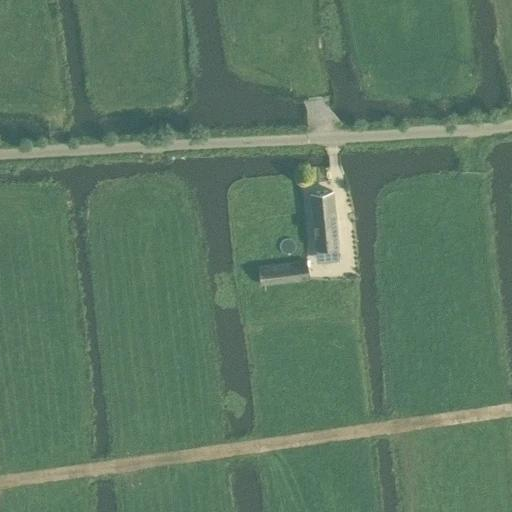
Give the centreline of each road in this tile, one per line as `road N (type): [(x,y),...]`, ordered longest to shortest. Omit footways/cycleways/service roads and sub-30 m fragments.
road 1 (track): [(511,409),(0,483)]
road 2 (unclassified): [(0,155),(511,127)]
